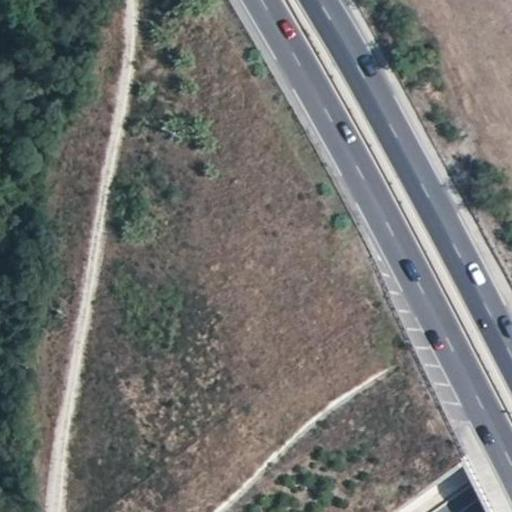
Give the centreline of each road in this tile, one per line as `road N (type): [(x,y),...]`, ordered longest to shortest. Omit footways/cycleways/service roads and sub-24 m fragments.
road 1 (trunk): [(263,0),(511,466)]
road 2 (track): [(134,0),(60,511)]
road 3 (trunk): [(511,364),(321,0)]
